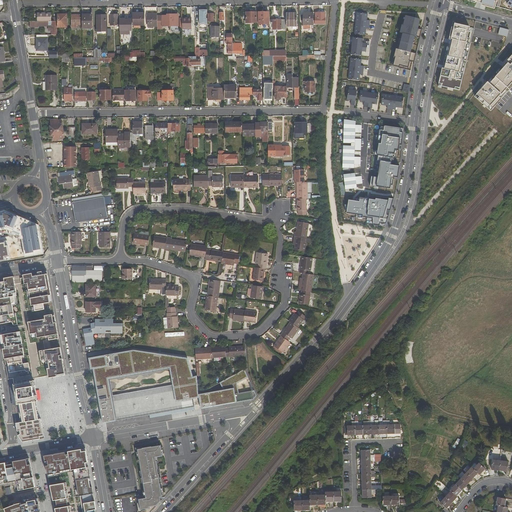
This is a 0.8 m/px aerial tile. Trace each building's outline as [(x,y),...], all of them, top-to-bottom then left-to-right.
[(263,17),(263,24),(269,24),(269,21),(269,6),(265,6),(265,12),(258,12),(258,17),(263,17)] [(207,22),(207,10),(204,10),(204,8),(201,8),(201,10),(199,10),(199,23),(207,22)] [(256,23),(256,12),(246,12),(246,23),(256,23)] [(37,21),(51,21),(51,13),(37,13),(37,21)] [(286,13),(286,26),(297,26),(297,13),(286,13)] [(314,13),(303,13),(303,29),(311,29),(311,25),(314,25),(314,24),(314,18),(314,13)] [(316,13),(316,18),(314,18),(314,24),(325,23),(325,13),(316,13)] [(355,23),(369,25),(370,20),(367,20),(367,14),(356,13),(355,23)] [(145,25),(145,14),(134,14),(134,25),(145,25)] [(148,14),(148,26),(157,26),(157,14),(148,14)] [(173,16),(173,14),(167,14),(167,16),(163,16),(163,26),(178,26),(178,15),(173,16)] [(67,27),(67,15),(57,15),(57,21),(57,27),(67,27)] [(82,16),(82,28),(92,28),(92,15),(82,16)] [(97,32),(107,32),(107,15),(97,15),(97,32)] [(417,26),(419,19),(404,15),(402,25),(401,25),(398,33),(400,33),(395,50),(394,49),(392,57),(393,57),(392,65),(398,66),(398,64),(407,66),(409,60),(413,61),(415,52),(409,50),(414,34),(419,35),(421,27),(417,26)] [(182,18),(182,29),(192,30),(192,18),(182,18)] [(120,20),(120,31),(132,31),(132,19),(120,20)] [(273,20),(273,21),(269,21),(269,24),(270,29),(286,29),(286,20),(273,20)] [(29,27),(49,27),(49,35),(57,35),(57,27),(57,21),(51,21),(37,21),(30,21),(29,27)] [(369,25),(355,23),(354,34),(365,35),(366,29),(369,30),(369,25)] [(465,27),(451,24),(450,28),(448,28),(446,40),(447,40),(440,69),(438,69),(435,84),(438,84),(438,87),(451,90),(451,87),(456,88),(459,74),(457,73),(465,38),(463,38),(465,27)] [(211,26),(211,37),(220,37),(220,26),(211,26)] [(508,30),(499,27),(497,35),(506,37),(508,30)] [(350,46),(366,48),(366,44),(362,43),(362,39),(351,37),(350,46)] [(47,39),(37,39),(37,50),(47,50),(47,39)] [(242,54),(242,43),(233,43),(233,54),(242,54)] [(365,52),(366,48),(350,46),(349,54),(360,56),(361,51),(365,52)] [(511,52),(510,54),(508,53),(499,64),(501,65),(485,84),(483,82),(472,94),(475,97),(473,99),(484,108),(486,106),(489,109),(497,99),(495,97),(511,77),(511,52)] [(183,66),(187,66),(192,66),(192,65),(205,65),(205,56),(195,57),(183,57),(183,61),(183,66)] [(263,56),(263,64),(268,64),(268,61),(273,61),(273,60),(273,56),(271,56),(270,56),(263,56)] [(350,58),(349,69),(363,70),(364,66),(361,66),(361,59),(350,58)] [(363,75),(363,70),(349,69),(347,80),(359,81),(360,75),(363,75)] [(294,78),(294,70),(287,70),(287,86),(287,87),(298,87),(298,78),(294,78)] [(57,76),(46,75),(46,82),(43,82),(43,91),(57,91),(57,76)] [(272,81),(267,80),(265,83),(265,87),(264,87),(264,99),(272,99),(272,81)] [(315,81),(305,82),(305,92),(315,92),(315,81)] [(237,98),(236,85),(224,86),(224,89),(224,98),(237,98)] [(287,87),(287,86),(275,87),(276,99),(281,99),(281,97),(287,97),(287,87)] [(224,98),(224,89),(213,89),(213,87),(209,87),(209,99),(224,100),(224,98)] [(250,100),(250,96),(253,96),(253,88),(240,88),(240,100),(250,100)] [(262,100),(262,90),(254,89),(254,95),(258,95),(258,100),(262,100)] [(354,105),(356,91),(345,89),(344,101),(350,101),(349,104),(354,105)] [(100,100),(111,100),(111,90),(100,90),(100,100)] [(113,90),(113,101),(125,101),(125,90),(113,90)] [(136,90),(126,90),(126,101),(136,101),(136,90)] [(151,91),(138,91),(139,101),(148,101),(148,97),(151,97),(151,91)] [(163,91),(163,92),(157,92),(157,100),(163,100),(163,101),(173,101),(173,91),(163,91)] [(369,92),(360,91),(358,103),(362,103),(362,106),(367,107),(369,92)] [(86,92),(75,92),(75,101),(86,101),(86,92)] [(87,92),(87,100),(96,100),(96,92),(87,92)] [(377,94),(369,92),(367,107),(371,108),(371,105),(376,105),(377,94)] [(390,110),(392,96),(381,94),(380,106),(386,106),(385,109),(390,110)] [(401,108),(403,97),(392,96),(390,110),(394,111),(395,108),(401,108)] [(57,120),(51,121),(52,126),(51,127),(51,131),(63,129),(61,120),(58,121),(57,120)] [(142,122),(133,122),(133,134),(142,134),(142,122)] [(242,132),(242,122),(230,123),(230,132),(242,132)] [(261,123),(255,123),(256,124),(255,136),(255,137),(264,137),(264,140),(268,140),(268,130),(268,122),(261,122),(261,123)] [(155,123),(155,134),(168,134),(168,124),(168,123),(155,123)] [(295,138),(304,138),(304,133),(306,133),(306,123),(295,123),(295,138)] [(97,124),(83,124),(83,134),(97,134),(97,124)] [(168,134),(168,135),(170,135),(170,132),(180,132),(180,124),(168,124),(168,134)] [(201,124),(198,124),(198,126),(194,125),(194,134),(204,133),(204,125),(201,126),(201,124)] [(206,124),(206,134),(218,133),(218,124),(206,124)] [(243,125),(243,136),(255,136),(256,124),(243,125)] [(51,131),(52,136),(53,135),(54,140),(58,140),(58,138),(64,137),(63,129),(51,131)] [(106,130),(106,142),(118,142),(118,134),(118,130),(106,130)] [(131,147),(130,133),(124,133),(125,134),(118,134),(118,142),(118,148),(131,147)] [(268,145),(268,156),(283,156),(283,155),(290,155),(290,147),(282,146),(268,145)] [(76,147),(64,147),(65,168),(77,168),(76,147)] [(231,164),(230,155),(218,155),(218,159),(218,164),(231,164)] [(304,170),(294,170),(294,182),(297,182),(304,182),(304,170)] [(74,171),(62,173),(62,176),(58,177),(59,184),(63,184),(64,188),(74,187),(72,175),(75,175),(74,171)] [(93,192),(102,190),(99,171),(87,173),(90,188),(92,188),(93,192)] [(263,175),(262,186),(282,186),(282,174),(263,175)] [(231,175),(231,186),(241,186),(241,188),(244,188),(244,176),(244,175),(231,175)] [(205,187),(205,188),(208,188),(208,186),(208,177),(208,176),(194,176),(194,187),(205,187)] [(248,188),(248,186),(258,186),(258,176),(244,176),(244,188),(248,188)] [(223,187),(223,177),(208,177),(208,186),(212,186),(212,187),(223,187)] [(117,178),(117,189),(129,189),(129,187),(133,187),(133,182),(133,178),(117,178)] [(191,180),(187,180),(186,179),(173,179),(174,191),(187,191),(187,190),(191,190),(191,180)] [(133,187),(133,194),(137,194),(146,194),(146,182),(133,182),(133,187)] [(151,183),(151,192),(153,192),(153,194),(159,194),(159,192),(166,192),(166,182),(151,183)] [(306,199),(310,199),(310,194),(308,194),(308,182),(304,182),(297,182),(297,199),(306,199)] [(103,193),(72,199),(76,223),(108,217),(103,193)] [(297,211),(298,211),(298,215),(307,215),(306,199),(297,199),(297,211)] [(21,226),(29,229),(30,223),(23,220),(21,226)] [(296,232),(295,232),(294,236),(307,238),(309,224),(298,222),(296,232)] [(71,232),(71,245),(72,245),(72,248),(81,248),(82,232),(71,232)] [(111,232),(99,232),(99,247),(110,247),(111,232)] [(148,246),(149,236),(135,234),(134,244),(148,246)] [(167,238),(154,236),(153,247),(165,249),(167,239),(167,238)] [(296,239),(295,245),(294,250),(305,252),(307,242),(309,243),(309,239),(307,238),(294,236),(294,239),(296,239)] [(169,250),(180,252),(180,250),(186,251),(187,242),(167,239),(165,249),(165,251),(169,251),(169,250)] [(207,250),(207,246),(191,244),(190,255),(205,258),(207,250)] [(223,253),(223,252),(207,250),(205,258),(205,260),(221,262),(223,253)] [(234,266),(234,263),(238,264),(240,255),(223,253),(221,262),(221,264),(234,266)] [(255,264),(260,264),(260,268),(265,269),(266,269),(268,254),(257,253),(255,264)] [(303,273),(309,274),(309,270),(311,271),(313,258),(302,257),(299,273),(303,273)] [(73,276),(86,276),(86,271),(92,272),(93,267),(73,266),(73,276)] [(255,267),(253,280),(263,281),(265,269),(260,268),(255,267)] [(124,273),(122,273),(123,278),(133,278),(133,270),(124,270),(124,273)] [(34,305),(35,311),(44,310),(43,304),(50,303),(49,296),(51,296),(47,274),(45,275),(42,275),(42,272),(38,273),(32,274),(23,275),(24,280),(25,284),(28,284),(29,290),(30,299),(31,306),(34,305)] [(303,273),(301,282),(300,290),(302,290),(311,292),(314,275),(309,274),(303,273)] [(13,305),(16,304),(14,297),(17,296),(17,293),(14,277),(4,279),(5,282),(1,283),(0,279),(0,324),(1,324),(12,322),(14,325),(18,325),(16,313),(14,313),(13,305)] [(166,285),(166,279),(150,279),(149,290),(162,291),(162,287),(166,287),(166,285)] [(221,281),(209,280),(207,295),(218,297),(221,281)] [(96,297),(96,285),(86,285),(86,297),(96,297)] [(176,287),(176,285),(166,285),(166,287),(166,295),(175,296),(176,295),(179,296),(179,287),(176,287)] [(250,298),(261,299),(263,287),(252,285),(250,298)] [(300,294),(299,303),(309,305),(311,292),(302,290),(301,294),(300,294)] [(206,295),(204,310),(216,312),(218,297),(207,295),(206,295)] [(86,312),(96,312),(96,308),(100,308),(100,302),(97,302),(96,302),(86,302),(86,312)] [(166,314),(166,317),(163,317),(162,319),(162,329),(178,328),(178,317),(176,317),(176,307),(166,308),(167,313),(166,314)] [(231,309),(229,318),(233,318),(233,320),(243,322),(243,321),(245,311),(231,309)] [(243,321),(256,323),(257,312),(245,310),(245,311),(243,321)] [(306,317),(298,311),(296,314),(295,313),(289,321),(290,322),(298,328),(306,317)] [(37,338),(48,336),(49,340),(59,339),(58,334),(57,327),(54,327),(53,323),(53,322),(52,316),(52,315),(44,316),(45,319),(28,322),(30,334),(36,333),(37,338)] [(111,333),(122,333),(122,323),(113,324),(113,319),(105,319),(105,322),(100,322),(100,319),(95,319),(95,323),(91,324),(91,328),(83,329),(86,346),(95,344),(93,334),(95,334),(106,333),(106,330),(111,330),(111,333)] [(281,336),(288,341),(290,338),(292,339),(299,329),(298,328),(290,322),(280,336),(281,336)] [(30,371),(29,363),(23,364),(22,361),(21,356),(24,355),(23,348),(20,348),(19,345),(22,344),(21,337),(20,332),(11,333),(0,335),(2,344),(5,343),(5,348),(3,349),(5,359),(7,358),(8,363),(10,373),(25,370),(26,372),(30,371)] [(288,341),(281,336),(274,346),(283,353),(290,342),(288,341)] [(229,349),(230,357),(246,356),(245,346),(229,347),(229,349)] [(62,355),(60,347),(44,350),(39,351),(41,360),(41,363),(46,362),(46,363),(48,363),(49,368),(47,368),(48,375),(49,378),(65,375),(62,359),(60,359),(59,356),(62,355)] [(212,347),(207,347),(207,348),(195,349),(196,359),(213,358),(212,347)] [(226,349),(226,348),(217,348),(217,347),(212,347),(213,358),(230,357),(229,349),(226,349)] [(171,409),(195,405),(193,399),(191,385),(167,389),(169,399),(167,400),(167,397),(140,401),(139,394),(112,399),(111,395),(109,379),(170,368),(182,366),(180,357),(134,350),(89,358),(91,369),(93,369),(103,423),(150,415),(151,418),(172,414),(171,409)] [(111,395),(112,399),(139,394),(140,401),(167,397),(167,400),(169,399),(167,389),(191,385),(193,399),(199,397),(199,395),(197,376),(193,377),(188,358),(180,357),(182,366),(170,368),(173,384),(111,395)] [(200,404),(201,409),(253,400),(257,396),(255,390),(235,394),(232,385),(248,377),(245,369),(219,383),(222,392),(199,395),(199,397),(200,404)] [(36,420),(33,402),(38,401),(37,396),(35,386),(34,380),(14,384),(17,404),(22,403),(25,421),(16,423),(17,431),(19,431),(20,434),(18,435),(22,442),(44,438),(40,419),(36,420)] [(171,409),(172,414),(195,410),(195,405),(171,409)] [(371,422),(371,435),(379,434),(379,425),(374,425),(374,421),(371,422)] [(384,421),(384,422),(384,425),(379,425),(379,434),(387,434),(387,421),(384,421)] [(395,434),(395,424),(390,425),(390,421),(387,421),(387,434),(395,434)] [(358,426),(358,422),(355,422),(355,435),(363,435),(363,426),(358,426)] [(371,422),(368,422),(368,425),(363,426),(363,435),(371,435),(371,422)] [(146,496),(136,498),(137,511),(151,511),(161,501),(161,497),(163,497),(156,457),(163,456),(161,445),(152,447),(152,446),(142,448),(138,449),(146,496)] [(69,511),(68,506),(55,508),(55,511),(93,511),(93,510),(96,509),(94,501),(92,502),(91,494),(93,494),(92,487),(90,487),(88,479),(90,478),(88,467),(86,468),(85,463),(87,463),(85,452),(81,453),(81,450),(68,452),(68,455),(66,455),(65,453),(44,457),(45,462),(48,462),(48,466),(46,466),(48,475),(60,473),(60,472),(71,470),(71,471),(74,470),(78,496),(82,496),(83,503),(84,511),(69,511)] [(361,459),(375,459),(375,455),(371,455),(370,451),(361,451),(361,459)] [(8,482),(16,481),(18,490),(20,490),(24,489),(34,487),(33,478),(30,478),(29,473),(31,473),(30,465),(27,465),(26,459),(13,462),(5,463),(0,463),(0,483),(4,483),(4,480),(8,479),(8,482)] [(371,462),(375,462),(375,459),(361,459),(361,467),(371,467),(371,462)] [(499,471),(500,461),(492,460),(491,470),(499,471)] [(499,471),(507,472),(508,462),(500,461),(499,471)] [(479,463),(473,469),(478,473),(480,475),(485,469),(479,463)] [(466,473),(473,479),(478,473),(473,469),(471,467),(466,473)] [(473,479),(466,473),(461,479),(467,485),(473,479)] [(371,477),(375,477),(375,474),(362,475),(362,483),(371,483),(371,477)] [(467,485),(461,479),(455,485),(462,491),(467,485)] [(64,483),(50,486),(53,501),(55,500),(56,506),(68,504),(66,498),(64,483)] [(450,490),(451,491),(456,496),(462,491),(455,485),(450,490)] [(456,496),(451,491),(445,497),(452,503),(457,497),(456,496)] [(333,492),(333,502),(342,502),(341,492),(333,492)] [(21,496),(19,496),(20,502),(16,503),(4,508),(5,511),(37,511),(39,510),(38,503),(36,504),(35,499),(34,493),(30,494),(21,496)] [(318,505),(326,505),(326,502),(326,495),(317,495),(318,505)] [(391,496),(383,496),(383,505),(391,505),(391,496)] [(391,496),(391,505),(399,505),(399,496),(391,496)] [(445,497),(440,503),(446,509),(452,503),(445,497)] [(496,505),(498,506),(504,507),(506,499),(498,497),(496,505)] [(310,505),(310,500),(301,500),(302,511),(310,510),(310,505)]
